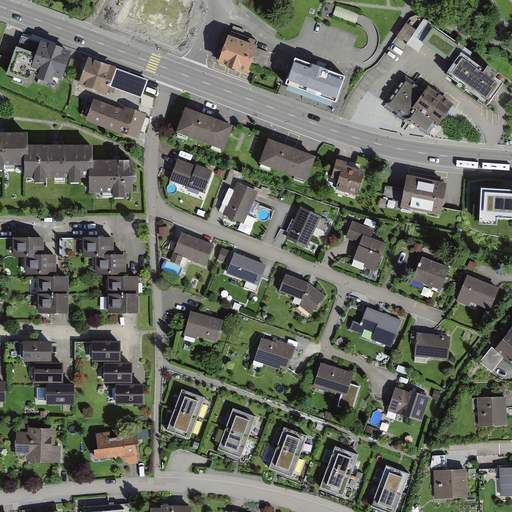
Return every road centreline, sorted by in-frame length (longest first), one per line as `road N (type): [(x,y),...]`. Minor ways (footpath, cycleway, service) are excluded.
road 1 (residential): [(177,72),(152,138),(153,206),(437,317)]
road 2 (secondary): [(511,161),(356,138),(188,76)]
road 3 (residential): [(0,499),(200,483),(326,511)]
road 4 (secondary): [(177,72),(0,6)]
road 5 (residential): [(0,335),(128,334)]
